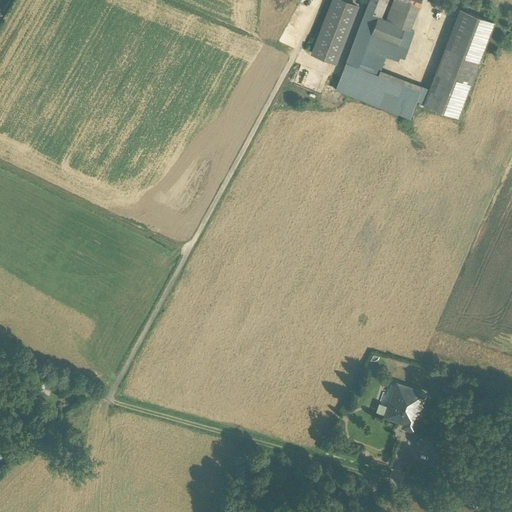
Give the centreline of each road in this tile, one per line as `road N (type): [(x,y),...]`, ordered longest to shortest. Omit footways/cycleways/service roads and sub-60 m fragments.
road 1 (track): [(320,0),(185,254),(115,408)]
road 2 (track): [(375,482),(115,408)]
road 3 (track): [(0,167),(185,254)]
road 4 (track): [(291,57),(155,0)]
